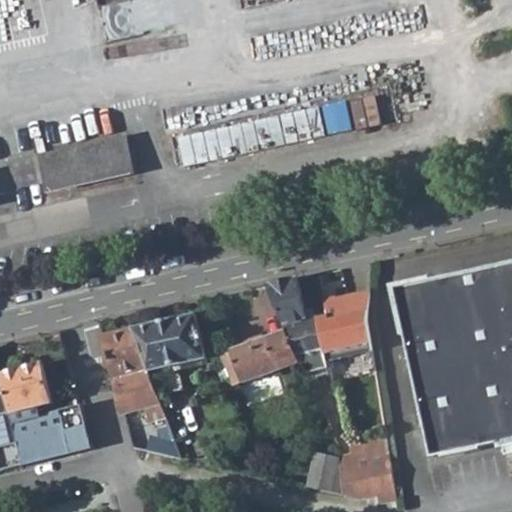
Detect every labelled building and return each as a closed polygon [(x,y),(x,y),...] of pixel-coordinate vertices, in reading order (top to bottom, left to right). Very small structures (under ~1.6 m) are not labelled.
[(134,174),(127,141),(42,159),(49,192),(134,174)] [(511,262),(486,269),(397,290),(435,459),(501,443),(503,451),(511,448),(511,262)] [(330,314),(308,319),(298,279),(269,286),(288,330),(301,362),(307,375),(330,370),(327,356),(374,346),(373,344),(370,325),(370,316),(370,291),(328,300),(330,314)] [(159,395),(185,389),(180,365),(207,360),(198,316),(135,330),(153,378),(159,395)] [(135,330),(104,337),(125,414),(162,404),(159,395),(153,378),(135,330)] [(235,387),(301,362),(288,330),(222,355),(235,387)] [(44,365),(0,376),(0,470),(0,471),(93,450),(81,408),(42,418),(40,408),(53,404),(44,365)] [(130,431),(135,447),(162,454),(159,437),(130,431)] [(392,470),(389,447),(341,458),(344,497),(366,502),(378,499),(380,505),(382,506),(397,501),(392,470)] [(315,455),(307,488),(344,497),(341,458),(315,455)]
